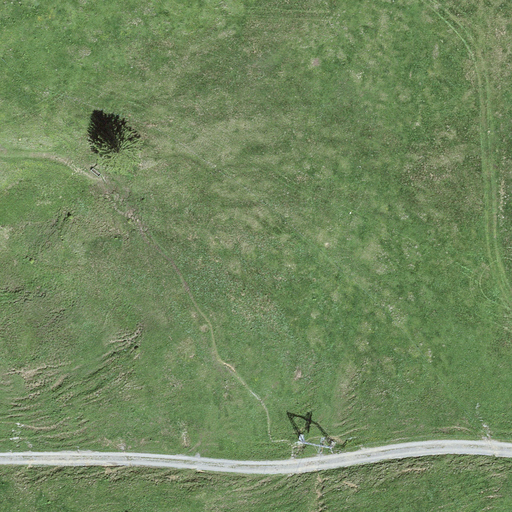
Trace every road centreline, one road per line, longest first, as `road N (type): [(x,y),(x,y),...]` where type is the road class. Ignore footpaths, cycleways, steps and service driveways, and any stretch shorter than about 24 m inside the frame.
road 1 (track): [(0,460),(271,469)]
road 2 (track): [(271,469),(473,448),(511,454)]
